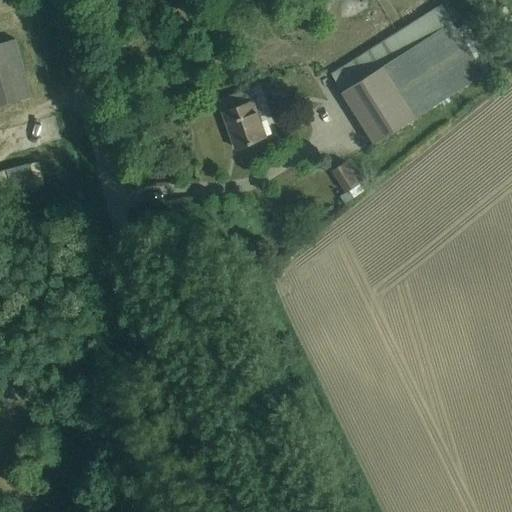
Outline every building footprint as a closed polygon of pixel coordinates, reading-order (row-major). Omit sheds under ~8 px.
[(443,5),(330,72),(371,142),(491,71),(490,68),(482,55),(485,53),(465,22),(457,28),(443,5)] [(511,15),(506,6),(495,12),(508,32),(511,30),(511,15)] [(0,102),(32,94),(17,38),(0,42),(0,102)] [(246,87),(216,98),(233,147),(263,137),(246,87)] [(340,160),(327,168),(341,191),(354,182),(340,160)]
